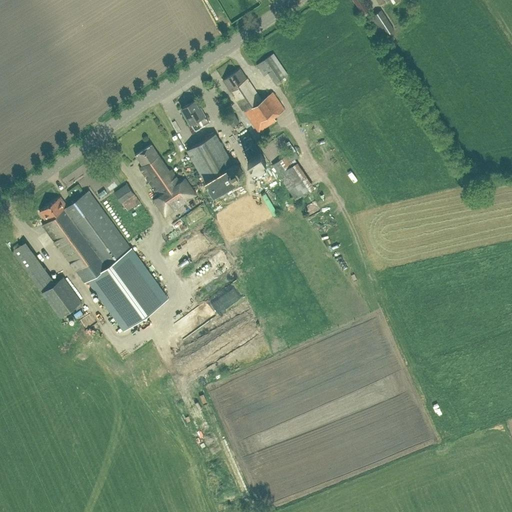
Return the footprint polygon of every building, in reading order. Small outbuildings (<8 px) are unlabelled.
[(364,15),(369,12),(367,9),(361,0),(353,0),(361,13),(361,12),(364,15)] [(395,0),(376,0),(380,5),(373,10),(385,29),(396,22),(388,11),(398,4),(395,0)] [(287,74),(272,53),(256,64),(263,75),(267,72),(275,83),(287,74)] [(260,99),(239,69),(222,80),(257,132),(275,119),(273,116),(284,109),(272,91),(260,99)] [(198,108),(194,101),(181,108),(190,123),(195,130),(209,122),(204,115),(205,115),(200,107),(198,108)] [(231,125),(237,121),(232,111),(225,116),(231,125)] [(234,168),(215,133),(186,149),(204,180),(204,179),(212,194),(233,182),(235,183),(241,179),(242,171),(239,165),(234,168)] [(238,150),(244,149),(243,144),(252,142),(250,135),(243,137),(243,139),(235,141),(238,150)] [(282,142),(287,151),(291,150),(286,140),(282,142)] [(168,169),(151,144),(135,155),(142,165),(139,167),(158,195),(153,199),(164,216),(195,194),(184,178),(180,181),(171,168),(168,169)] [(259,153),(247,161),(253,170),(266,162),(259,153)] [(310,187),(293,162),(287,165),(281,156),(270,164),(292,198),(310,187)] [(127,210),(139,201),(125,183),(113,192),(127,210)] [(66,206),(59,196),(39,212),(45,221),(41,224),(84,282),(88,279),(124,329),(167,298),(88,190),(66,206)] [(305,202),(307,210),(315,208),(313,200),(305,202)] [(55,282),(24,241),(12,251),(42,292),(59,315),(73,305),(76,309),(82,304),(79,301),(80,300),(63,277),(55,282)] [(233,285),(204,302),(210,314),(240,298),(233,285)]
